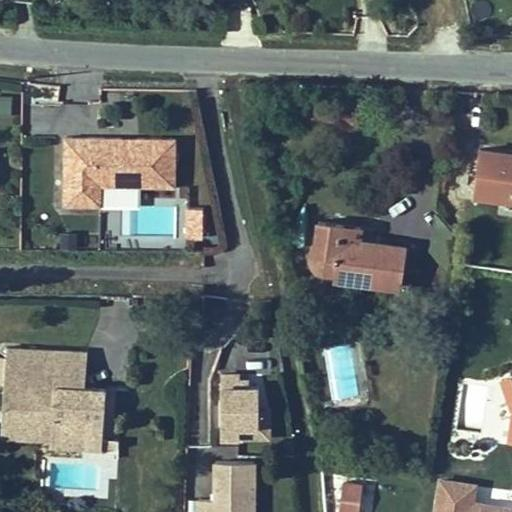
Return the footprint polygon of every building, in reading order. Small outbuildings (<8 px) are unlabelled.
[(0,93),(0,113),(10,114),(10,93),(0,93)] [(121,137),(64,136),(63,204),(100,205),(100,185),(174,186),(175,138),(136,137),(136,147),(121,147),(121,137)] [(136,137),(121,137),(121,147),(136,147),(136,137)] [(511,153),(482,149),(476,194),(511,199),(511,153)] [(202,237),(204,205),(186,204),(185,236),(202,237)] [(360,239),(340,236),(342,224),(320,221),(317,242),(314,242),(312,258),(313,262),(316,266),(319,268),(323,270),(336,271),(335,278),(400,287),(406,245),(360,239)] [(342,224),(340,236),(360,239),(362,227),(342,224)] [(85,388),(56,385),(59,352),(8,348),(5,384),(14,385),(13,404),(4,404),(2,428),(52,431),(51,435),(78,437),(79,420),(104,423),(107,389),(85,388)] [(56,385),(85,388),(88,354),(59,352),(56,385)] [(239,381),(239,371),(219,371),(220,438),(271,438),(270,405),(260,405),(260,381),(239,381)] [(5,384),(4,404),(13,404),(14,385),(5,384)] [(79,420),(78,437),(51,435),(51,441),(50,448),(102,451),(104,423),(79,420)] [(1,437),(51,441),(51,435),(52,431),(2,428),(1,437)] [(195,496),(194,511),(255,511),(256,458),(213,458),(212,496),(195,496)] [(437,477),(431,511),(511,511),(511,505),(474,500),(477,483),(437,477)] [(338,511),(359,511),(361,480),(341,478),(338,511)]
